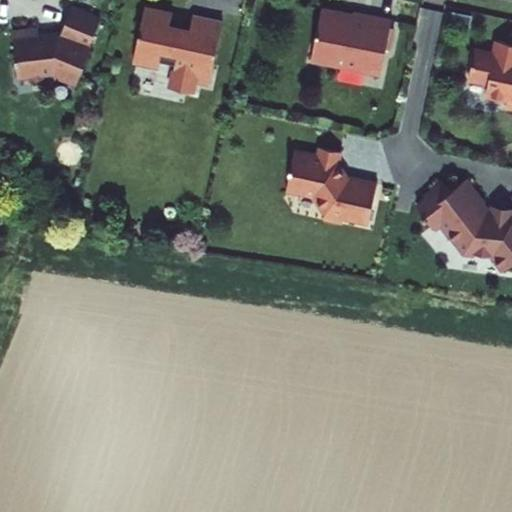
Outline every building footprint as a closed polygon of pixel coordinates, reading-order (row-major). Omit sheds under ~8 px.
[(209,84),(222,21),(193,15),(189,33),(180,32),(181,26),(170,23),(172,13),(158,10),(144,7),(133,60),(159,65),(160,60),(175,63),(170,86),(193,91),(195,81),(209,84)] [(322,9),(311,59),(380,74),(392,19),(358,11),(356,11),(355,12),(353,13),(352,15),(352,18),(337,15),(338,12),(336,9),(330,8),(325,7),(322,9)] [(100,19),(71,8),(66,21),(60,33),(59,33),(39,35),(37,27),(12,30),(18,76),(30,75),(31,80),(44,78),(44,73),(53,72),(60,74),(62,79),(72,84),(77,81),(91,46),(89,45),(100,19)] [(495,54),(475,50),(469,79),(488,83),(486,95),(508,100),(506,107),(511,108),(511,43),(498,41),(495,54)] [(295,149),(287,188),(310,193),(313,191),(325,209),(323,218),(343,223),(344,217),(356,219),(357,217),(370,219),(378,181),(364,178),(351,176),(350,178),(347,178),(348,176),(345,173),(343,172),(337,163),(339,162),(342,151),(320,146),(318,154),(295,149)] [(438,225),(441,225),(466,254),(494,259),(494,261),(504,273),(511,266),(511,223),(509,223),(510,216),(485,212),(480,207),(484,204),(464,181),(449,194),(443,187),(429,199),(415,211),(432,230),(438,225)]
